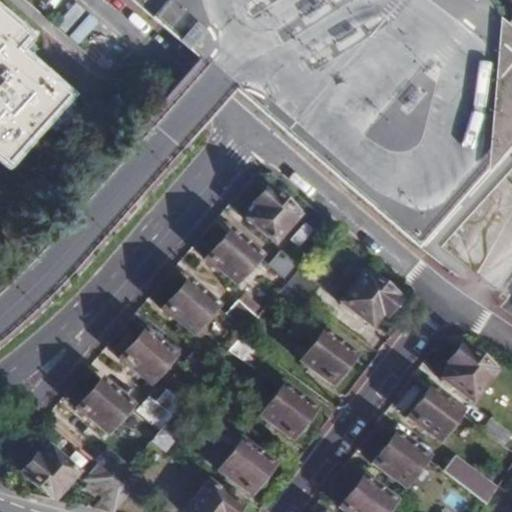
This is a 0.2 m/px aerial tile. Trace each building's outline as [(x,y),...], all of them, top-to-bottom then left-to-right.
[(124,0),(145,18),(412,251),(416,246),(478,173),(497,153),(511,135),(511,38),(507,34),(497,25),(490,19),(487,9),(480,0),(124,0)] [(18,31),(0,14),(0,157),(1,159),(61,90),(8,42),(18,31)] [(270,244),(295,216),(263,190),(249,207),(252,210),(243,221),(270,244)] [(256,257),(228,232),(204,260),(232,284),(245,270),(256,257)] [(297,271),(298,269),(278,252),(267,266),(286,283),(297,271)] [(284,285),(306,301),(317,286),(297,271),(286,283),(284,285)] [(361,274),(338,304),(367,326),(377,313),(381,315),(393,299),(361,274)] [(190,334),(214,306),(186,281),(162,309),(190,334)] [(294,317),(306,301),(284,285),(271,300),(294,317)] [(224,315),(244,331),(255,319),(236,302),(224,315)] [(146,383),(170,356),(143,332),(119,358),(146,383)] [(297,362),(328,385),(350,356),(319,332),(297,362)] [(252,371),(263,356),(239,337),(227,352),(252,371)] [(466,403),(489,374),(456,348),(443,364),(450,370),(440,382),(466,403)] [(181,365),(201,382),(213,368),(193,351),(181,365)] [(104,433),(128,405),(100,381),(76,408),(104,433)] [(287,439),(310,410),(278,388),(256,416),(287,439)] [(165,424),(180,406),(163,391),(153,402),(148,398),(135,411),(158,432),(165,424)] [(457,414),(426,391),(404,419),(434,442),(457,414)] [(477,430),(502,449),(510,441),(485,421),(477,430)] [(179,435),(165,424),(158,432),(150,441),(164,452),(179,435)] [(400,488),(422,460),(392,436),(370,464),(400,488)] [(216,471),(246,495),(267,466),(237,443),(216,471)] [(95,464),(115,482),(127,468),(104,447),(91,461),(95,464)] [(25,479),(50,501),(74,472),(48,449),(38,460),(34,457),(19,474),(25,479)] [(106,492),(115,482),(95,464),(80,482),(84,485),(81,488),(91,498),(94,494),(100,499),(106,492)] [(482,508),(492,492),(467,472),(455,487),(482,508)] [(341,511),(383,511),(390,505),(359,480),(337,508),(341,511)] [(90,511),(95,511),(111,511),(128,493),(115,482),(106,492),(100,499),(90,511)] [(233,511),(237,507),(206,484),(185,511),(233,511)]
